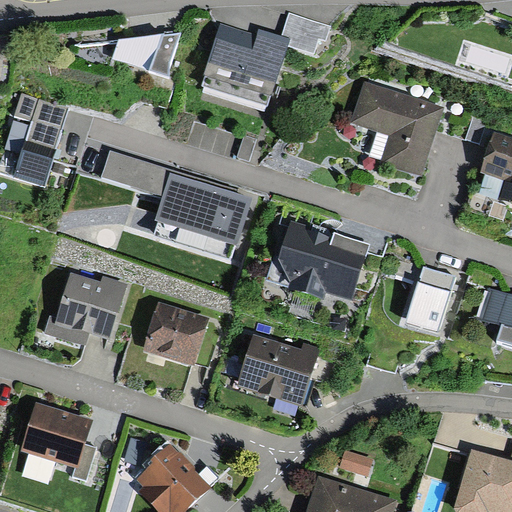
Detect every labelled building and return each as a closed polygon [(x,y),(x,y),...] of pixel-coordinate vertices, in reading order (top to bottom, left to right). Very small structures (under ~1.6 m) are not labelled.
[(281,51),(216,31),(198,90),(263,109),(281,51)] [(176,38),(71,51),(159,86),(176,38)] [(361,88),(350,125),(389,137),(380,167),(416,179),(437,112),(361,88)] [(0,158),(0,174),(38,188),(64,112),(21,98),(0,158)] [(511,146),(490,140),(478,176),(503,184),(497,203),(511,207),(511,146)] [(154,237),(229,259),(245,206),(170,184),(154,237)] [(366,254),(293,229),(275,281),(348,306),(366,254)] [(418,271),(399,331),(429,340),(449,281),(418,271)] [(104,342),(121,291),(101,285),(98,294),(67,284),(54,326),(104,342)] [(511,299),(496,294),(484,328),(511,336),(511,299)] [(198,321),(158,309),(145,353),(185,365),(198,321)] [(250,342),(236,391),(294,408),(308,360),(250,342)] [(168,384),(187,390),(193,373),(174,366),(168,384)] [(85,423),(33,407),(19,453),(70,468),(66,480),(82,484),(92,451),(77,447),(85,423)] [(182,511),(203,495),(166,453),(136,480),(146,491),(140,496),(153,511),(182,511)] [(347,456),(345,473),(373,476),(375,459),(347,456)] [(511,511),(511,466),(474,456),(457,511),(511,511)] [(388,511),(390,508),(319,484),(309,511),(388,511)]
